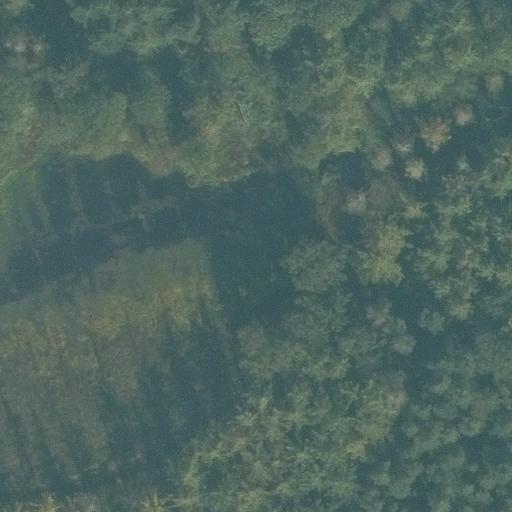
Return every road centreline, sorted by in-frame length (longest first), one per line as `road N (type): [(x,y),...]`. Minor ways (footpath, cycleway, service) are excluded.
road 1 (track): [(0,491),(126,476),(262,366),(411,274)]
road 2 (track): [(323,511),(392,384),(413,253),(511,396)]
road 3 (track): [(377,0),(335,46),(413,253)]
road 4 (track): [(84,0),(108,15),(202,41),(317,47),(341,38)]
road 5 (track): [(0,109),(108,15)]
